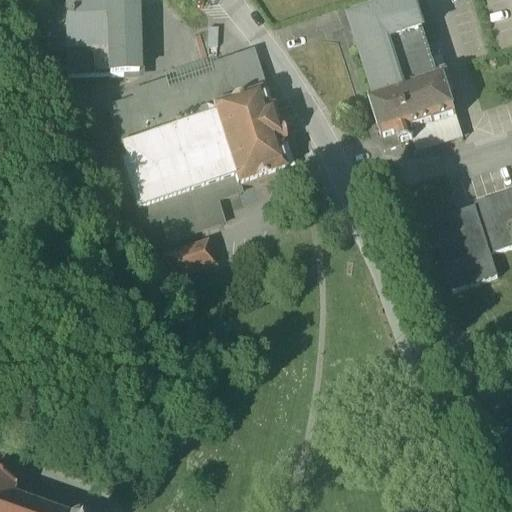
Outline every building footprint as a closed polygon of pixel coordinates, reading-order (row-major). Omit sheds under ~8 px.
[(109,77),(109,79),(123,78),(138,78),(136,35),(136,17),(139,17),(139,7),(135,8),(135,6),(107,7),(107,9),(66,10),(65,10),(41,11),(43,54),(67,53),(68,79),(109,77)] [(369,105),(385,155),(415,145),(411,135),(434,128),(434,129),(457,122),(450,101),(455,99),(447,74),(437,78),(424,38),(424,37),(414,6),(393,13),(393,12),(379,17),(379,19),(350,28),(360,58),(375,103),(369,105)] [(161,221),(168,243),(223,225),(217,203),(240,196),(239,191),(285,176),(284,174),(291,172),(291,170),(280,135),(279,135),(273,114),(272,114),(266,95),(265,95),(253,57),(209,71),(212,79),(169,92),(167,85),(132,96),(134,102),(108,110),(125,163),(120,165),(124,177),(128,188),(140,227),(161,221)] [(431,227),(453,297),(498,283),(491,260),(511,253),(511,203),(477,215),(476,213),(431,227)] [(163,259),(171,284),(215,270),(207,245),(163,259)] [(54,511),(55,511),(51,510),(50,511),(37,511),(32,510),(34,503),(30,502),(28,508),(12,502),(14,496),(19,493),(17,489),(11,492),(6,490),(9,482),(5,481),(5,482),(0,479),(0,511),(54,511)]
